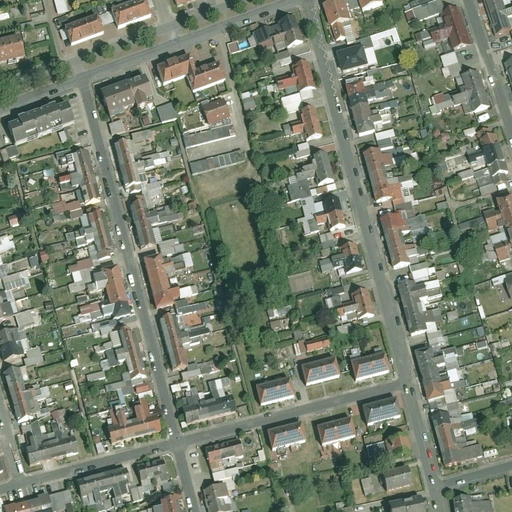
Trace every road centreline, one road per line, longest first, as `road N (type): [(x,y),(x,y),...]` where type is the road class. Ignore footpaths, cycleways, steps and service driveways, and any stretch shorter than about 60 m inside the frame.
road 1 (residential): [(408,384),(307,0)]
road 2 (residential): [(177,443),(82,78)]
road 3 (residential): [(177,443),(408,384)]
road 4 (residential): [(22,483),(177,443)]
road 5 (residential): [(511,131),(468,0)]
road 6 (residential): [(173,47),(298,0)]
